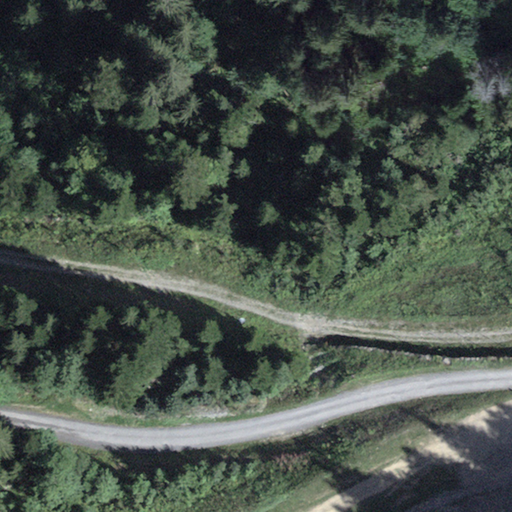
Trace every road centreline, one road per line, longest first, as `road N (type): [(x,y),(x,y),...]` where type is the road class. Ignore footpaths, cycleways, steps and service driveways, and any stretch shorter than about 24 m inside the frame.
road 1 (track): [(0,416),(187,439),(375,394),(511,375)]
road 2 (track): [(0,257),(205,285),(328,322),(511,335)]
road 3 (track): [(321,511),(415,459),(511,419)]
